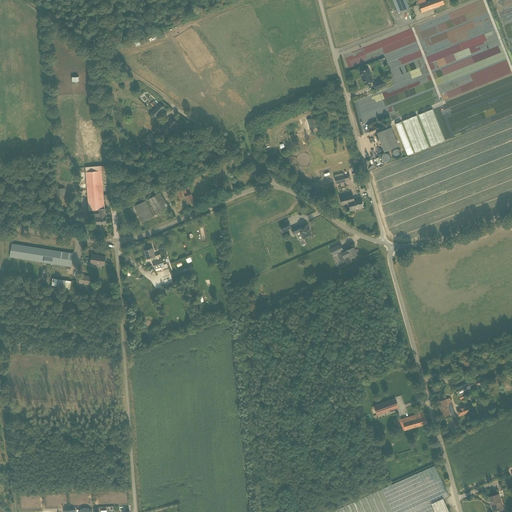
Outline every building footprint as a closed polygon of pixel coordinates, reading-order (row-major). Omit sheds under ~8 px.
[(409,9),(405,0),(392,0),(396,8),(398,13),(409,9)] [(432,0),(419,5),(422,12),(443,4),(441,0),(432,0)] [(373,81),(368,68),(360,72),(365,84),(373,81)] [(382,84),(380,79),(372,82),(374,87),(382,84)] [(443,141),(433,109),(418,113),(428,146),(443,141)] [(427,148),(417,115),(395,122),(405,155),(427,148)] [(167,123),(161,129),(163,131),(161,133),(161,136),(162,137),(164,137),(167,134),(167,135),(177,124),(172,120),(170,122),(168,124),(167,123)] [(391,127),(376,133),(384,152),(398,146),(391,127)] [(150,155),(157,147),(154,144),(157,140),(150,134),(144,141),(149,145),(147,149),(149,151),(148,153),(150,155)] [(100,218),(105,217),(104,209),(101,166),(85,168),(89,210),(99,210),(99,214),(100,218)] [(345,181),(344,176),(344,175),(335,178),(336,184),(345,181)] [(188,204),(194,201),(191,194),(193,193),(189,185),(182,188),(185,196),(184,196),(188,204)] [(160,193),(150,198),(149,199),(157,214),(168,208),(160,193)] [(363,207),(361,199),(354,201),(352,194),(340,198),(342,205),(348,204),(350,211),(351,211),(350,210),(355,208),(356,209),(363,207)] [(134,206),(142,222),(153,216),(157,214),(149,199),(147,200),(146,197),(138,201),(140,203),(137,205),(136,203),(133,204),(134,206)] [(100,218),(99,214),(94,215),(95,225),(100,225),(100,224),(101,224),(101,225),(106,225),(105,217),(100,218)] [(282,232),(291,228),(288,222),(279,226),(282,232)] [(291,230),(293,234),(302,231),(305,238),(311,235),(309,230),(310,230),(307,224),(300,228),(299,226),(291,230)] [(10,257),(71,267),(73,254),(12,244),(10,257)] [(343,251),(340,245),(330,250),(333,256),(343,251)] [(144,251),(147,259),(151,257),(152,261),(155,269),(167,265),(164,257),(156,260),(154,256),(155,256),(152,248),(144,251)] [(350,258),(357,255),(353,248),(341,253),(343,257),(347,265),(352,262),(350,258)] [(90,263),(104,265),(105,257),(99,256),(99,257),(97,256),(97,255),(92,255),(90,263)] [(92,277),(80,275),(79,283),(91,285),(92,277)] [(478,387),(483,384),(489,382),(487,376),(475,381),(478,387)] [(459,397),(461,401),(465,399),(463,396),(473,390),(472,389),(477,387),(473,379),(466,383),(466,382),(455,388),(458,395),(459,397)] [(440,408),(443,417),(451,414),(450,411),(453,411),(450,398),(446,399),(445,395),(442,396),(442,395),(442,396),(437,397),(439,401),(438,401),(439,405),(439,406),(439,408),(440,408)] [(395,399),(389,401),(374,407),(376,415),(398,407),(395,399)] [(468,406),(457,410),(459,416),(470,412),(468,406)] [(427,424),(424,413),(402,419),(405,430),(427,424)] [(499,494),(489,497),(490,501),(491,501),(495,511),(493,511),(498,511),(499,511),(499,510),(503,509),(499,494)] [(449,511),(446,498),(391,511),(449,511)]
